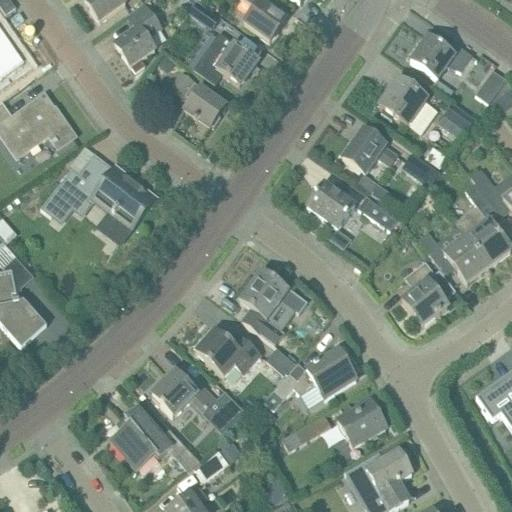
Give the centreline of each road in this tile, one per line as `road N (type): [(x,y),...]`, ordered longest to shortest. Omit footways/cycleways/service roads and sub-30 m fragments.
road 1 (unclassified): [(32,414),(130,328),(231,205)]
road 2 (residential): [(231,205),(121,121),(33,0)]
road 3 (unclassified): [(231,205),(370,0)]
road 4 (residential): [(399,382),(322,276),(231,205)]
road 5 (residential): [(472,511),(399,382)]
road 6 (residential): [(399,382),(511,307)]
road 7 (residential): [(104,511),(32,414)]
